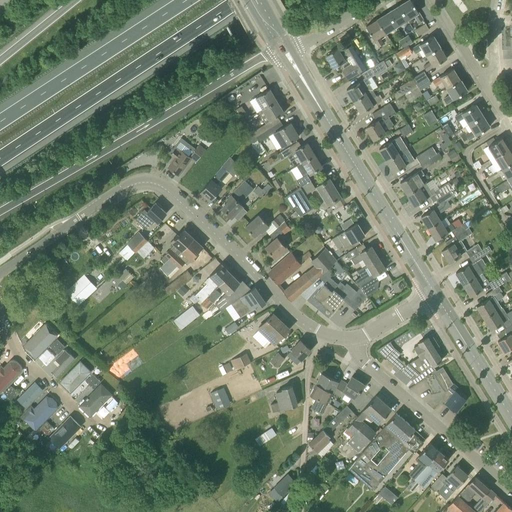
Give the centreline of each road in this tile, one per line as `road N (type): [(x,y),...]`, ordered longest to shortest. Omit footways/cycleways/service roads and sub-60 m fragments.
road 1 (tertiary): [(0,272),(116,192),(147,181),(162,185),(323,336)]
road 2 (motorway): [(0,211),(285,48)]
road 3 (tertiary): [(435,294),(285,48)]
road 4 (motorway): [(0,158),(239,0)]
road 5 (motorway): [(187,0),(0,121)]
road 6 (residential): [(511,491),(365,364),(356,339)]
road 7 (tertiary): [(511,418),(435,294)]
road 8 (residential): [(323,336),(305,380),(301,477)]
